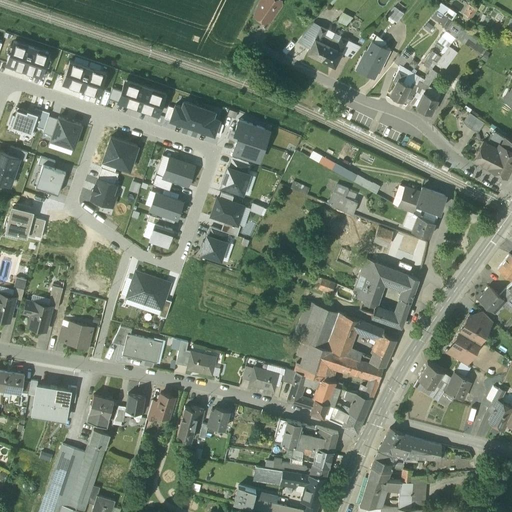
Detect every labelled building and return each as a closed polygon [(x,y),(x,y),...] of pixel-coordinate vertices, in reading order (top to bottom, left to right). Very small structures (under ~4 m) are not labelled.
[(261,0),(261,1),(262,2),(258,8),(259,9),(254,15),(263,21),(266,17),(275,4),(277,0),(261,0)] [(447,7),(441,3),(437,9),(443,13),(447,7)] [(275,4),(266,17),(271,21),(281,7),(275,4)] [(473,8),(469,6),(466,12),(472,15),(476,8),(474,6),(473,8)] [(394,7),(387,15),(395,21),(403,14),(394,7)] [(455,13),(447,7),(443,13),(451,18),(455,13)] [(348,21),(340,16),(338,21),(346,25),(348,21)] [(313,22),(301,36),(312,41),(314,37),(320,26),(313,22)] [(480,57),(487,47),(453,22),(445,32),(454,38),(480,57)] [(326,29),(320,26),(314,37),(320,40),(324,34),(326,29)] [(447,47),(454,38),(445,32),(438,41),(447,47)] [(331,37),(324,34),(320,40),(328,44),(331,37)] [(338,41),(335,47),(341,50),(347,39),(341,36),(338,41)] [(320,40),(314,37),(312,41),(307,51),(320,58),(328,44),(320,40)] [(338,41),(331,37),(328,44),(335,47),(338,41)] [(49,52),(13,40),(5,64),(40,76),(49,52)] [(365,49),(362,56),(361,55),(354,68),(373,77),(378,66),(381,67),(390,49),(373,40),(368,50),(365,49)] [(335,47),(328,44),(320,58),(334,65),(341,50),(335,47)] [(405,49),(394,62),(399,66),(401,67),(401,66),(411,54),(405,49)] [(62,83),(98,95),(106,71),(69,59),(62,83)] [(420,77),(401,66),(401,67),(399,66),(398,70),(406,74),(402,81),(409,85),(411,82),(416,84),(418,81),(420,77)] [(474,68),(469,76),(477,82),(481,76),(478,74),(479,72),(474,68)] [(398,70),(393,81),(395,82),(397,79),(402,81),(406,74),(398,70)] [(424,79),(422,82),(428,85),(430,82),(429,78),(426,76),(424,79)] [(402,81),(397,79),(395,82),(390,93),(402,99),(403,99),(410,85),(409,85),(402,81)] [(141,108),(158,114),(163,99),(160,98),(162,92),(127,80),(125,85),(123,85),(121,90),(118,100),(134,106),(134,107),(141,109),(141,108)] [(422,82),(418,81),(416,84),(416,85),(408,102),(416,105),(423,91),(425,92),(428,85),(422,82)] [(416,84),(411,82),(409,85),(410,85),(403,99),(408,102),(416,85),(416,84)] [(440,91),(428,85),(425,92),(437,98),(440,91)] [(118,100),(121,90),(112,86),(108,97),(118,101),(118,100)] [(425,92),(423,91),(416,105),(416,106),(430,113),(437,98),(425,92)] [(170,119),(214,134),(218,122),(219,118),(212,116),(214,111),(183,100),(181,106),(175,104),(174,107),(170,119)] [(164,117),(170,119),(174,107),(168,105),(164,117)] [(31,111),(17,106),(14,115),(12,114),(9,124),(22,129),(21,132),(32,135),(35,126),(39,113),(33,111),(31,111)] [(35,126),(43,129),(48,115),(49,112),(35,107),(33,111),(39,113),(35,126)] [(469,112),(462,122),(467,125),(473,115),(469,112)] [(57,119),(48,115),(43,129),(42,131),(51,135),(57,119)] [(473,115),(467,125),(472,129),(479,119),(473,115)] [(58,116),(57,119),(51,135),(50,139),(73,147),(80,124),(58,116)] [(236,138),(232,151),(254,158),(256,152),(261,153),(267,136),(262,134),(265,128),(238,119),(234,131),(232,130),(230,136),(236,138)] [(484,122),(479,119),(472,129),(477,132),(484,122)] [(218,122),(214,134),(219,135),(223,124),(218,122)] [(494,129),(491,134),(486,142),(492,145),(491,147),(496,151),(499,144),(500,145),(504,136),(494,129)] [(111,136),(102,160),(116,165),(130,170),(138,145),(111,136)] [(486,142),(483,140),(473,160),(505,176),(511,162),(511,140),(504,136),(500,145),(499,144),(496,151),(491,147),(492,145),(486,142)] [(10,145),(7,153),(19,157),(25,159),(28,151),(10,145)] [(7,153),(0,150),(0,165),(14,171),(19,157),(7,153)] [(41,155),(38,163),(43,164),(43,163),(52,166),(54,160),(41,155)] [(163,175),(173,179),(188,184),(194,165),(169,156),(163,175)] [(231,156),(228,165),(246,171),(249,162),(231,156)] [(102,166),(114,171),(116,165),(102,160),(100,166),(102,166)] [(36,184),(56,191),(64,170),(52,166),(43,163),(43,164),(36,184)] [(14,171),(0,165),(0,180),(10,184),(14,171)] [(228,165),(227,165),(220,184),(242,192),(243,191),(249,172),(246,171),(228,165)] [(102,166),(98,178),(114,184),(118,172),(114,171),(102,166)] [(152,184),(169,190),(173,179),(163,175),(155,173),(152,184)] [(352,180),(362,186),(366,179),(356,173),(352,180)] [(91,197),(112,205),(115,195),(112,194),(116,184),(114,184),(98,178),(95,185),(94,184),(92,191),(93,191),(91,197)] [(366,179),(362,186),(368,189),(372,182),(366,179)] [(291,187),(308,193),(310,186),(294,180),(291,187)] [(380,186),(372,182),(368,189),(376,194),(380,186)] [(351,213),(355,199),(344,196),(347,188),(335,184),(326,203),(332,205),(351,213)] [(420,191),(406,186),(399,206),(414,212),(417,202),(420,191)] [(444,196),(421,188),(420,191),(417,202),(439,209),(444,196)] [(221,191),(219,196),(231,201),(233,195),(221,191)] [(182,200),(155,192),(153,199),(179,207),(182,200)] [(237,223),(243,205),(231,201),(219,196),(217,196),(210,215),(224,219),(237,224),(237,223)] [(179,207),(153,199),(150,208),(177,216),(179,207)] [(253,202),(250,209),(260,214),(263,207),(253,202)] [(32,211),(12,206),(8,221),(7,221),(5,227),(7,227),(6,229),(26,234),(31,215),(32,211)] [(154,222),(164,225),(166,220),(148,214),(146,219),(154,222)] [(409,228),(427,236),(433,221),(415,214),(409,228)] [(41,236),(45,219),(31,215),(26,234),(35,237),(35,235),(41,236)] [(372,221),(356,215),(353,223),(369,230),(372,221)] [(224,219),(221,229),(227,231),(237,234),(240,224),(237,223),(237,224),(224,219)] [(148,238),(167,244),(172,228),(164,225),(154,222),(148,238)] [(211,226),(208,234),(225,240),(227,231),(221,229),(211,226)] [(393,231),(378,226),(373,240),(388,245),(393,231)] [(220,258),(226,241),(225,240),(208,234),(207,234),(201,252),(220,258)] [(511,256),(509,254),(498,268),(511,279),(511,256)] [(389,267),(368,259),(358,289),(356,296),(362,298),(359,307),(372,311),(374,306),(383,281),(389,267)] [(418,278),(389,267),(383,281),(403,289),(400,298),(410,302),(418,278)] [(283,275),(290,278),(294,271),(286,268),(283,275)] [(126,296),(144,302),(153,276),(136,270),(126,296)] [(26,278),(16,276),(11,296),(15,297),(14,298),(21,299),(26,278)] [(170,282),(153,276),(144,302),(161,308),(164,298),(170,282)] [(335,283),(322,278),(318,288),(331,293),(335,283)] [(62,287),(52,285),(47,305),(51,306),(51,307),(57,309),(62,287)] [(511,293),(506,286),(499,295),(505,301),(511,307),(511,293)] [(499,295),(490,287),(479,298),(493,312),(505,301),(499,295)] [(11,296),(0,293),(0,317),(9,320),(14,298),(15,297),(11,296)] [(159,314),(166,317),(171,300),(164,298),(161,308),(159,314)] [(374,306),(372,311),(371,316),(401,326),(410,302),(400,298),(398,306),(395,314),(374,306)] [(47,305),(27,300),(24,311),(31,313),(28,325),(45,329),(51,307),(51,306),(47,305)] [(337,311),(308,302),(294,340),(309,345),(310,343),(325,347),(337,311)] [(337,311),(325,347),(332,349),(345,354),(348,346),(355,329),(358,319),(337,311)] [(493,320),(482,311),(477,318),(486,323),(485,324),(489,326),(493,320)] [(477,318),(468,313),(459,330),(478,341),(483,333),(481,332),(485,324),(486,323),(477,318)] [(382,329),(358,319),(355,329),(375,338),(379,338),(382,329)] [(92,327),(70,321),(68,328),(65,341),(64,341),(87,347),(92,327)] [(68,328),(61,326),(58,339),(65,341),(68,328)] [(120,326),(112,342),(126,346),(129,334),(130,334),(131,329),(120,326)] [(389,335),(384,333),(385,330),(382,329),(379,338),(373,351),(387,357),(395,338),(389,335)] [(478,341),(459,330),(449,346),(466,356),(467,356),(471,347),(474,349),(478,341)] [(130,334),(129,334),(126,346),(124,355),(154,362),(158,345),(153,344),(154,340),(130,334)] [(181,340),(175,363),(183,365),(186,349),(188,342),(181,340)] [(325,347),(310,343),(309,345),(302,366),(301,372),(319,378),(323,379),(323,378),(325,372),(327,365),(332,349),(325,347)] [(369,356),(348,346),(345,354),(359,359),(360,358),(367,360),(369,356)] [(466,356),(449,346),(446,352),(467,365),(470,358),(467,356),(466,356)] [(332,349),(327,365),(338,368),(338,367),(353,372),(359,359),(345,354),(332,349)] [(215,356),(191,350),(187,366),(186,368),(211,374),(215,356)] [(387,357),(373,351),(369,360),(384,365),(387,357)] [(383,366),(359,359),(353,372),(370,377),(378,380),(383,366)] [(443,371),(427,362),(417,378),(433,388),(443,371)] [(470,367),(461,362),(458,366),(467,372),(470,367)] [(245,366),(242,378),(248,380),(251,368),(245,366)] [(278,373),(254,366),(249,384),(273,390),(278,373)] [(467,372),(458,366),(455,371),(464,377),(467,372)] [(294,370),(285,368),(282,380),(292,383),(293,380),(296,371),(294,370)] [(24,373),(6,371),(4,389),(10,390),(21,392),(23,380),(22,380),(24,373)] [(301,372),(296,371),(293,380),(302,383),(303,381),(305,374),(301,372)] [(433,388),(417,378),(413,386),(437,400),(443,390),(445,391),(451,376),(443,371),(433,388)] [(469,380),(454,371),(451,376),(445,391),(453,395),(454,395),(462,399),(469,380)] [(334,375),(325,372),(323,378),(332,381),(334,375)] [(319,378),(305,374),(303,381),(317,385),(319,378)] [(370,377),(366,387),(374,391),(377,383),(378,380),(370,377)] [(317,385),(313,398),(315,399),(327,403),(333,385),(334,381),(332,381),(323,378),(323,379),(319,378),(317,385)] [(30,381),(23,380),(21,392),(28,393),(30,381)] [(38,381),(31,380),(28,395),(34,396),(36,385),(37,385),(38,381)] [(293,380),(292,383),(287,400),(296,403),(298,396),(302,383),(293,380)] [(70,391),(56,388),(57,387),(50,386),(50,387),(37,385),(36,385),(34,396),(32,413),(65,418),(68,401),(70,391)] [(333,385),(327,403),(334,406),(339,408),(340,406),(343,396),(346,389),(341,388),(340,388),(333,385)] [(366,387),(361,385),(358,393),(371,397),(374,391),(366,387)] [(75,402),(77,387),(70,386),(70,391),(68,401),(75,402)] [(499,387),(490,403),(497,406),(500,400),(501,400),(506,391),(499,387)] [(358,393),(356,392),(346,389),(343,396),(353,400),(349,410),(340,406),(339,408),(363,418),(371,397),(358,393)] [(21,392),(10,390),(8,403),(20,405),(21,396),(20,396),(21,392)] [(445,391),(443,390),(437,400),(447,406),(453,395),(445,391)] [(145,396),(128,393),(125,407),(125,410),(139,412),(141,413),(145,396)] [(174,397),(161,393),(158,402),(155,413),(168,418),(174,397)] [(113,400),(93,394),(88,412),(89,412),(107,417),(108,417),(113,400)] [(305,398),(298,396),(296,403),(303,405),(305,398)] [(310,400),(305,398),(303,405),(311,408),(315,399),(313,398),(311,397),(310,400)] [(327,403),(315,399),(311,408),(309,411),(322,417),(327,407),(332,409),(334,406),(327,403)] [(152,400),(147,417),(153,419),(155,413),(158,402),(152,400)] [(497,406),(489,420),(503,428),(507,422),(511,411),(511,406),(501,400),(500,400),(497,406)] [(125,407),(118,405),(115,420),(123,421),(125,410),(125,407)] [(191,408),(185,406),(178,434),(192,437),(196,421),(200,408),(191,406),(191,408)] [(339,408),(334,406),(332,409),(328,419),(357,432),(363,418),(339,408)] [(228,410),(215,407),(214,410),(211,409),(207,424),(206,431),(212,433),(214,426),(223,428),(228,410)] [(205,409),(200,408),(196,421),(202,422),(205,409)] [(107,417),(89,412),(87,419),(105,425),(107,417)] [(286,419),(279,417),(275,431),(283,432),(286,419)] [(301,423),(286,419),(283,432),(280,443),(294,446),(297,434),(300,434),(302,429),(299,428),(301,423)] [(207,424),(202,423),(198,436),(204,438),(206,431),(207,424)] [(337,432),(315,426),(314,428),(315,428),(313,437),(318,439),(317,446),(333,450),(337,432)] [(109,433),(93,428),(88,441),(105,447),(109,433)] [(404,436),(390,428),(386,435),(398,442),(401,444),(404,436)] [(283,432),(275,431),(273,442),(280,443),(283,432)] [(300,434),(297,434),(294,446),(294,447),(295,447),(304,449),(304,446),(311,447),(317,448),(317,446),(318,439),(313,437),(300,434)] [(398,442),(386,435),(378,450),(391,453),(392,454),(395,448),(398,442)] [(418,439),(405,435),(404,436),(401,444),(416,449),(418,439)] [(426,441),(418,439),(416,449),(425,452),(426,441)] [(70,498),(67,506),(61,504),(58,511),(83,511),(87,502),(92,485),(105,447),(88,441),(70,498)] [(416,449),(401,444),(398,442),(395,448),(406,452),(404,457),(427,458),(428,441),(426,441),(425,452),(416,449)] [(441,444),(428,441),(427,458),(440,458),(440,455),(441,444)] [(85,451),(62,444),(39,511),(58,511),(61,504),(64,496),(70,498),(85,451)] [(304,449),(295,447),(293,458),(301,460),(302,452),(309,454),(311,447),(304,446),(304,449)] [(333,450),(317,446),(317,448),(313,462),(328,466),(333,450)] [(406,452),(395,448),(392,454),(404,458),(404,457),(406,452)] [(391,453),(378,450),(373,459),(371,468),(388,472),(389,467),(391,463),(386,462),(388,455),(390,456),(391,453)] [(328,466),(313,462),(312,466),(311,466),(310,469),(309,473),(325,477),(328,466)] [(304,466),(291,464),(290,468),(286,467),(286,471),(309,474),(309,473),(310,469),(304,468),(304,466)] [(254,480),(280,484),(281,481),(283,470),(255,466),(254,480)] [(388,472),(371,468),(368,477),(385,482),(386,479),(388,472)] [(411,469),(402,468),(401,480),(410,481),(411,478),(411,477),(411,475),(411,469)] [(305,484),(309,474),(286,471),(283,470),(281,481),(297,483),(305,484)] [(453,472),(425,475),(424,482),(453,479),(453,472)] [(309,474),(305,484),(303,492),(301,500),(308,502),(317,505),(325,477),(309,473),(309,474)] [(385,482),(368,477),(362,495),(372,498),(375,489),(378,490),(378,488),(399,490),(399,480),(386,479),(385,482)] [(401,480),(399,480),(399,490),(399,491),(410,491),(410,481),(401,480)] [(410,491),(410,499),(423,499),(424,482),(410,481),(410,491)] [(303,492),(305,484),(297,483),(295,490),(303,492)] [(99,487),(92,485),(87,502),(93,504),(96,494),(97,495),(99,487)] [(233,502),(251,507),(255,491),(237,487),(233,502)] [(97,495),(96,494),(93,504),(90,511),(110,511),(114,500),(97,495)] [(372,498),(362,495),(359,505),(370,506),(372,498)] [(70,498),(64,496),(61,504),(67,506),(70,498)] [(410,499),(398,498),(398,502),(397,507),(415,507),(423,508),(423,499),(410,499)] [(272,511),(275,504),(253,499),(251,507),(262,509),(262,510),(272,511)] [(315,511),(317,505),(308,502),(305,511),(311,511),(315,511)]
